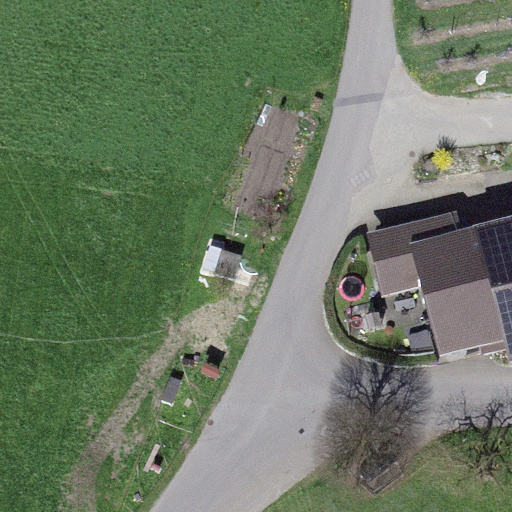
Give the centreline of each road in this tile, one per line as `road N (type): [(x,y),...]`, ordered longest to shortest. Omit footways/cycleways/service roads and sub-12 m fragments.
road 1 (unclassified): [(284,345),(363,52),(368,0)]
road 2 (unclassified): [(511,405),(454,401),(284,345)]
road 3 (unclassified): [(187,511),(284,345)]
